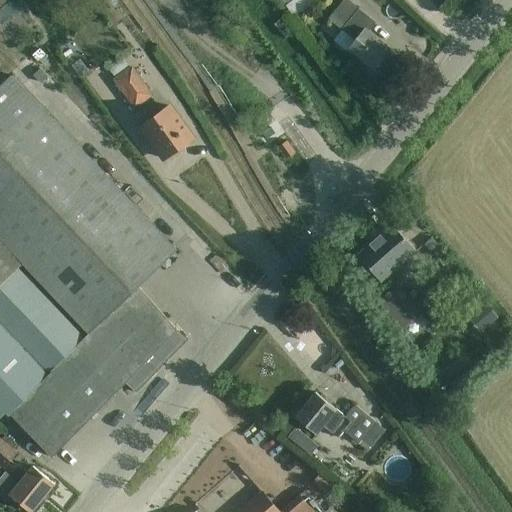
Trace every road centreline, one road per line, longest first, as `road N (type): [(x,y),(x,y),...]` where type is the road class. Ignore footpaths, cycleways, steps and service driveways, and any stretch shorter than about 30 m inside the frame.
road 1 (tertiary): [(89,511),(348,198)]
road 2 (tertiary): [(348,198),(509,0)]
